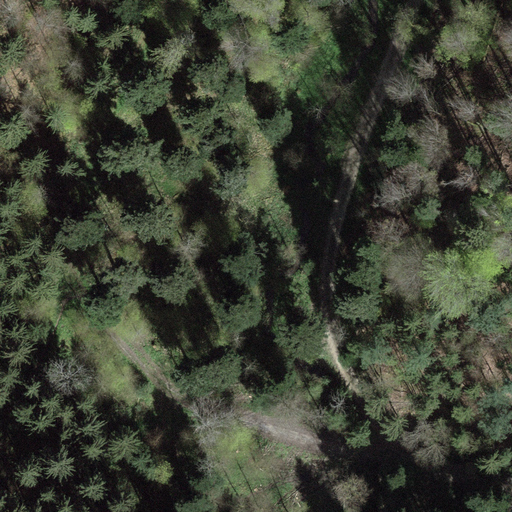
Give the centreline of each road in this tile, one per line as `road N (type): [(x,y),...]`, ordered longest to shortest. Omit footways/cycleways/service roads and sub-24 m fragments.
road 1 (track): [(372,437),(268,430),(196,402),(141,363),(92,305),(72,234),(82,172),(166,0)]
road 2 (track): [(511,490),(372,437),(337,373),(315,298),(317,222),(337,158),(379,70),(428,0)]
